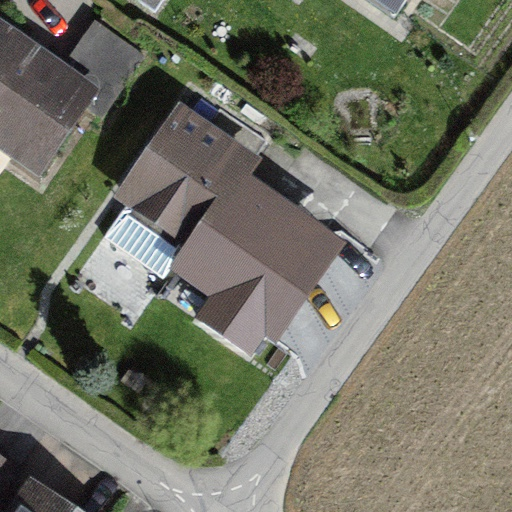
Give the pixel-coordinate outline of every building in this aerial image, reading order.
[(377,0),(397,14),(406,0),(377,0)] [(0,18),(0,155),(2,152),(41,179),(81,121),(87,126),(140,49),(91,15),(61,60),(0,18)] [(224,111),(209,132),(253,165),(269,141),(224,111)] [(128,198),(193,246),(177,268),(216,297),(202,316),(245,348),(320,248),(261,204),(237,186),(253,165),(209,132),(181,112),(121,193),(128,198)] [(0,493),(15,474),(4,467),(0,463),(0,493)] [(68,511),(33,487),(14,511),(68,511)]
